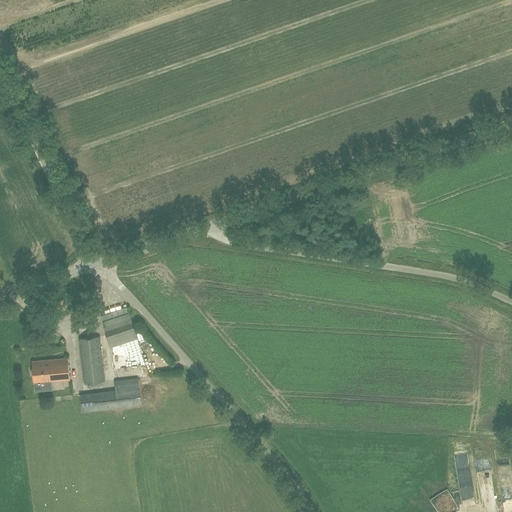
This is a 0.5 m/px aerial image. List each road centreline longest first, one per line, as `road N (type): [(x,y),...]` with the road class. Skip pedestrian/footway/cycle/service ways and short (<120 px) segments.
road 1 (unclassified): [(310,511),(101,261)]
road 2 (tertiary): [(511,127),(212,227)]
road 3 (unclassified): [(511,302),(441,274),(236,244),(212,227)]
road 4 (unclassified): [(93,264),(0,77)]
